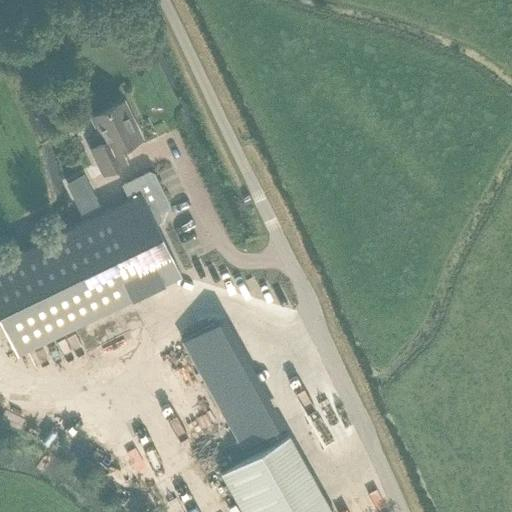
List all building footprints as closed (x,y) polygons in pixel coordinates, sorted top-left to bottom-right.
[(126,164),(119,149),(140,139),(122,101),(91,115),(104,142),(90,149),(102,175),(126,164)] [(129,199),(0,261),(0,319),(16,354),(180,275),(154,223),(158,221),(159,217),(157,212),(166,208),(167,203),(153,173),(148,172),(122,185),(129,199)] [(78,195),(73,197),(77,203),(79,209),(94,201),(92,196),(88,189),(84,191),(78,195)] [(182,342),(240,446),(280,424),(223,319),(182,342)] [(332,511),(288,434),(219,472),(241,511),(332,511)]
